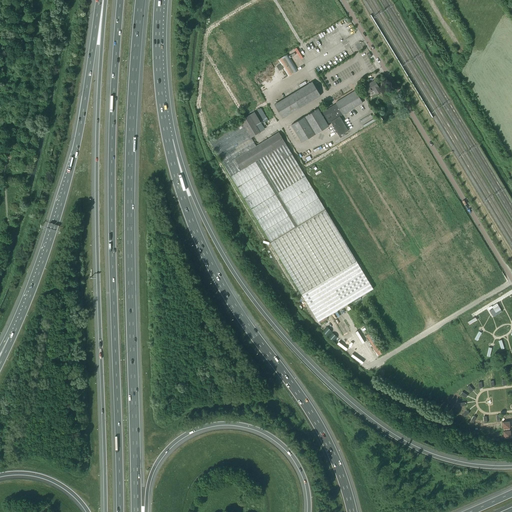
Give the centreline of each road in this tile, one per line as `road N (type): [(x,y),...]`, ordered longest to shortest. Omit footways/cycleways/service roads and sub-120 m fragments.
road 1 (track): [(197,0),(186,75),(174,90),(244,252),(286,306),(368,384),(452,423)]
road 2 (motorway): [(137,511),(129,244),(140,0)]
road 3 (motorway): [(119,0),(110,165),(119,511)]
road 4 (motorway): [(102,4),(96,220),(106,511)]
road 5 (motorway): [(511,467),(421,452),(372,423),(317,374),(224,258),(168,136)]
road 6 (motorway): [(352,511),(307,405),(211,266),(168,136)]
road 7 (motorway): [(102,4),(64,194),(11,339)]
road 8 (unclassified): [(511,279),(342,0)]
road 9 (motorway): [(145,511),(148,481),(163,454),(194,429),(222,423),(267,433),(287,449),(302,472),(308,511)]
road 10 (track): [(277,126),(303,167),(379,122)]
road 11 (motorway): [(168,136),(159,0)]
